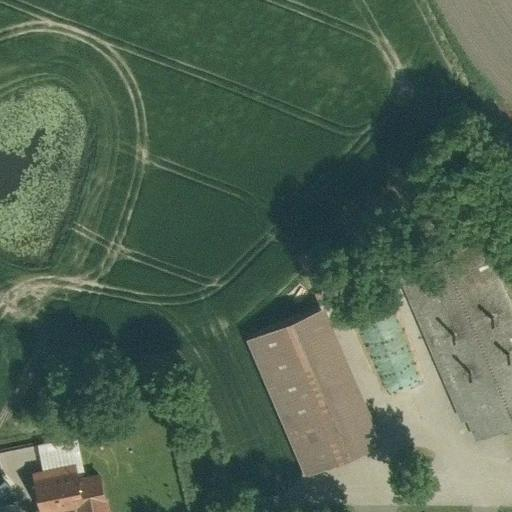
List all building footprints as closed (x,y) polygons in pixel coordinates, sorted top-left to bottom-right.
[(511,307),(481,236),(398,272),(471,443),(511,425),(511,307)] [(363,324),(397,400),(425,388),(379,282),(351,294),(364,324),(363,324)] [(323,304),(245,337),(303,475),(381,442),(323,304)] [(42,470),(78,463),(82,463),(76,428),(61,431),(62,438),(37,443),(42,470)] [(103,492),(98,471),(80,474),(78,463),(42,470),(34,472),(41,511),(46,511),(75,507),(75,511),(100,511),(97,493),(103,492)]
